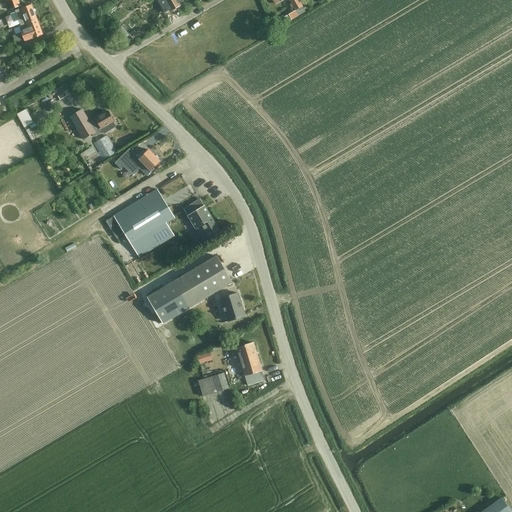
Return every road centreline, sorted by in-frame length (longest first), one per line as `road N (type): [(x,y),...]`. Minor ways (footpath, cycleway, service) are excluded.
road 1 (unclassified): [(354,511),(294,382),(240,202),(112,65)]
road 2 (residential): [(112,65),(217,0)]
